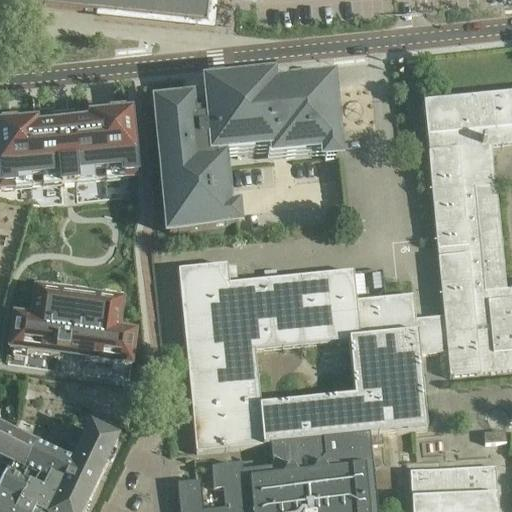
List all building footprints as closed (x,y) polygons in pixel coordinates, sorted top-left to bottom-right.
[(207,25),(209,0),(25,0),(25,7),(207,25)] [(187,109),(157,112),(163,176),(169,234),(169,235),(228,229),(227,218),(222,167),(218,167),(217,155),(274,149),(275,157),(325,152),(336,151),(330,88),(284,92),(284,96),(270,97),(269,86),(253,88),(253,91),(224,94),(223,91),(207,92),(207,97),(209,118),(189,120),(187,109)] [(268,450),(268,451),(367,441),(367,440),(381,439),(425,435),(417,360),(446,357),(448,382),(511,375),(511,290),(505,291),(491,153),(511,150),(511,98),(421,107),(442,321),(415,323),(412,298),(354,303),(351,275),(237,287),(235,267),(177,273),(194,456),(268,450)] [(13,129),(13,128),(12,128),(2,129),(1,129),(1,131),(0,130),(0,193),(13,192),(31,190),(49,188),(60,187),(60,190),(73,189),(75,188),(76,188),(75,186),(94,184),(104,183),(122,181),(133,180),(135,180),(136,180),(130,118),(129,118),(127,118),(122,119),(122,117),(120,117),(111,118),(110,118),(110,120),(72,124),(72,125),(52,127),(51,126),(13,129)] [(121,304),(116,303),(102,301),(54,295),(40,293),(35,292),(31,321),(13,318),(9,352),(13,352),(27,354),(58,359),(59,355),(84,358),(84,362),(112,366),(126,368),(130,369),(135,335),(118,333),(121,304)] [(9,407),(3,410),(9,420),(15,417),(9,407)] [(0,465),(9,470),(8,472),(10,473),(8,479),(5,477),(0,486),(0,511),(82,511),(115,446),(87,432),(70,467),(21,444),(23,440),(16,436),(14,440),(1,434),(5,425),(0,423),(0,465)] [(505,435),(484,436),(484,448),(505,447),(505,435)] [(382,449),(381,439),(367,440),(367,441),(368,450),(382,449)] [(199,511),(197,485),(174,488),(174,489),(176,511),(373,511),(372,493),(370,473),(379,472),(379,468),(378,464),(369,465),(368,450),(367,441),(268,451),(271,473),(240,476),(239,470),(209,473),(212,493),(221,492),(223,511),(215,511),(199,511)] [(207,465),(195,466),(196,475),(208,474),(207,465)] [(408,476),(410,511),(496,511),(494,471),(408,476)]
